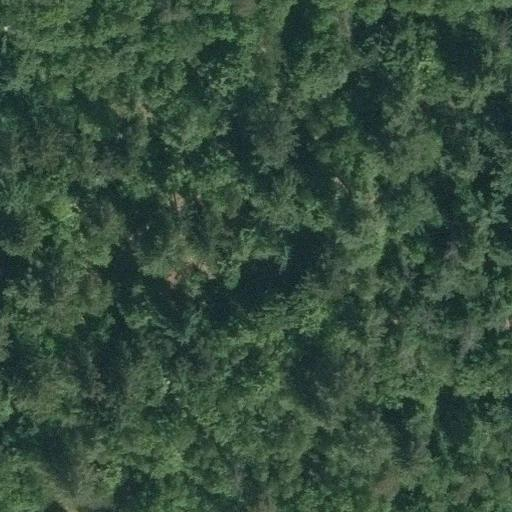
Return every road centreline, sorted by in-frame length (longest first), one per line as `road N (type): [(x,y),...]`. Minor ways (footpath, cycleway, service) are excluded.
road 1 (track): [(0,383),(511,346)]
road 2 (track): [(0,386),(12,511)]
